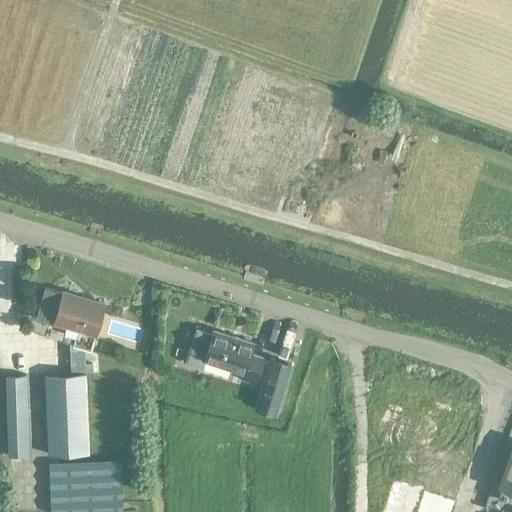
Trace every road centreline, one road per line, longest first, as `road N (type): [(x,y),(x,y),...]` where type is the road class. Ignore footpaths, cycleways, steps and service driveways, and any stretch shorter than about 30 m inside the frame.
road 1 (unclassified): [(511,380),(0,225)]
road 2 (unknown): [(506,378),(467,511)]
